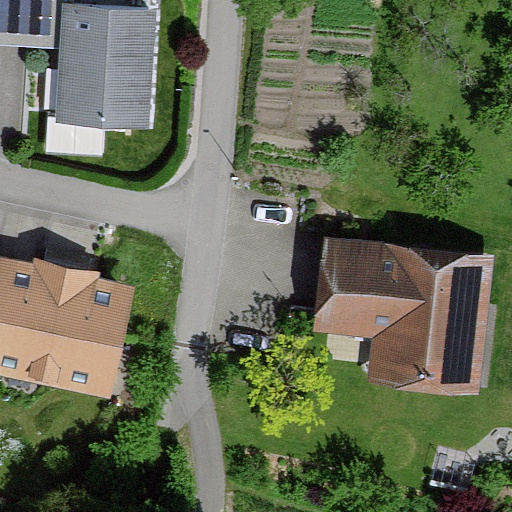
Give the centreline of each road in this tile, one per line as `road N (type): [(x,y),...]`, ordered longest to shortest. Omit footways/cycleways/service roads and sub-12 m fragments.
road 1 (residential): [(225,0),(207,221),(0,178)]
road 2 (track): [(205,511),(181,364),(207,221)]
